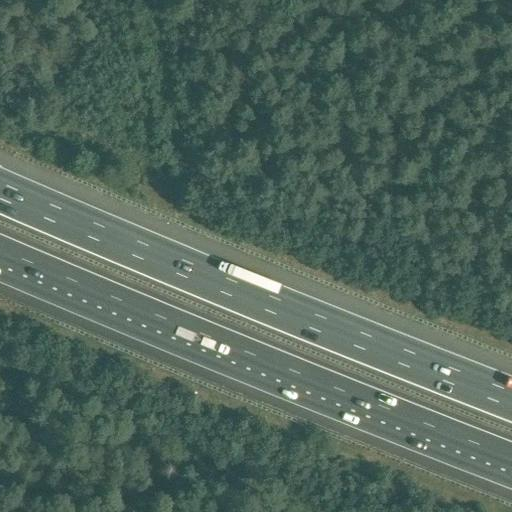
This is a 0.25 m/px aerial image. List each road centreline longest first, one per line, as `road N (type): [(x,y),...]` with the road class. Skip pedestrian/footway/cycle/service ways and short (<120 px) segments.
road 1 (motorway): [(511,400),(0,191)]
road 2 (motorway): [(0,257),(511,466)]
